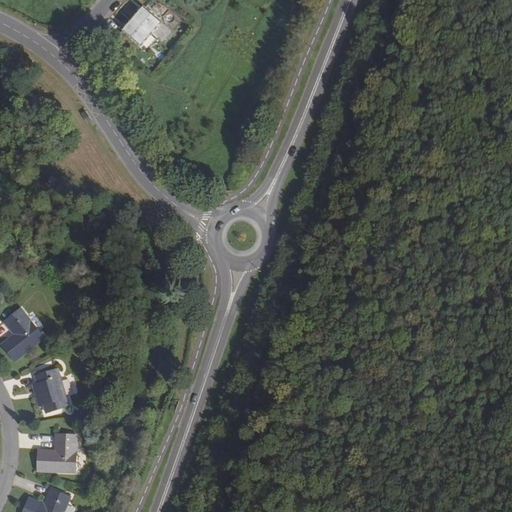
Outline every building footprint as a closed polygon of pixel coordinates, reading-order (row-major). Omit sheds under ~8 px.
[(161,23),(143,8),(134,20),(151,35),(161,23)] [(124,31),(141,46),(151,35),(134,20),(124,31)] [(3,345),(16,361),(44,338),(21,310),(6,322),(16,334),(3,345)] [(58,369),(36,376),(38,384),(45,406),(48,414),(69,408),(58,369)] [(39,408),(45,406),(38,384),(32,385),(39,408)] [(40,452),(40,471),(76,473),(77,436),(57,436),(56,452),(40,452)] [(31,499),(25,511),(64,511),(71,498),(52,490),(45,505),(31,499)]
